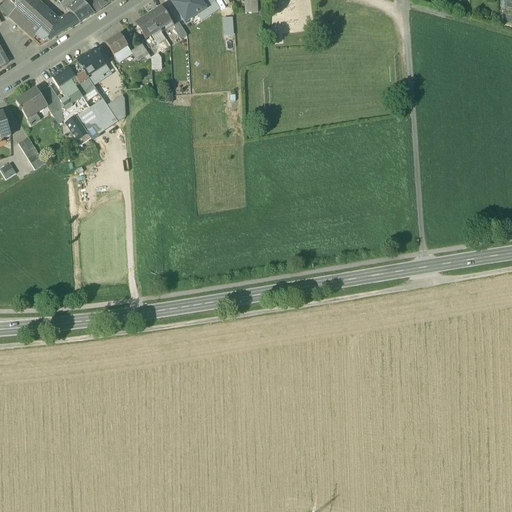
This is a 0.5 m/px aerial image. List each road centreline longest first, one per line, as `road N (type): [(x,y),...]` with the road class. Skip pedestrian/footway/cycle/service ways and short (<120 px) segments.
road 1 (track): [(0,347),(511,269)]
road 2 (secondary): [(511,253),(0,331)]
road 3 (track): [(375,0),(405,9),(424,268)]
road 4 (residential): [(0,85),(136,0)]
